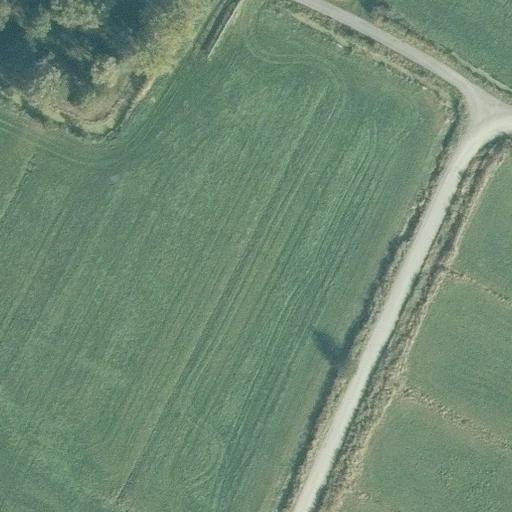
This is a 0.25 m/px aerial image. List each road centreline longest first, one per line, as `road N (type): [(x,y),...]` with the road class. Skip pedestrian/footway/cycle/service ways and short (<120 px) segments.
road 1 (residential): [(499,110),(451,181),(303,511)]
road 2 (residential): [(499,110),(442,70),(305,0)]
